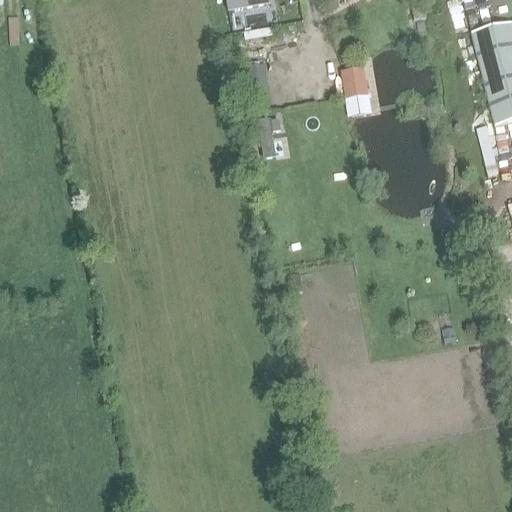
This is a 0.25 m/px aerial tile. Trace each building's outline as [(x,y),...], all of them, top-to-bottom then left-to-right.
[(225,0),(228,13),(269,5),(267,0),(225,0)] [(421,0),(410,0),(412,19),(413,23),(425,21),(425,20),(421,0)] [(470,36),(494,129),(511,124),(511,34),(510,26),(470,36)] [(269,104),(263,67),(243,70),(248,107),(269,104)] [(347,101),(367,98),(362,70),(342,74),(347,101)] [(269,134),(278,133),(276,119),(254,122),(259,161),(272,159),(269,134)] [(302,295),(298,277),(285,280),(288,297),(302,295)]
